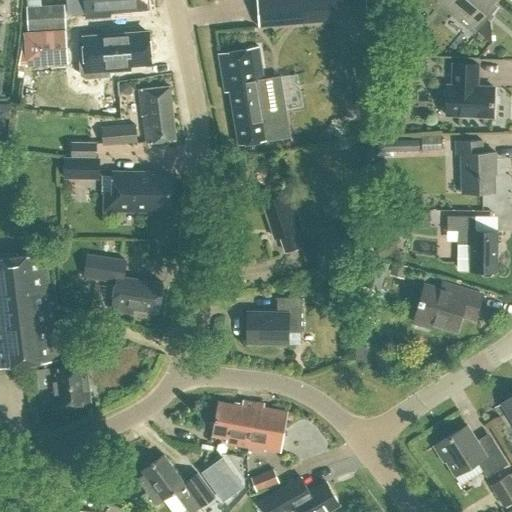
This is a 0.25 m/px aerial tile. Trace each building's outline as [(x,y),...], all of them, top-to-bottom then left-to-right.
[(69,0),(69,18),(79,18),(79,0),(69,0)] [(82,0),(84,19),(109,17),(109,12),(146,9),(144,0),(82,0)] [(303,20),(367,15),(365,0),(253,0),(256,26),(303,22),(303,20)] [(440,0),(473,27),(492,42),(490,20),(487,18),(491,13),(492,13),(498,6),(494,2),(495,0),(440,0)] [(66,28),(64,5),(26,7),(27,30),(66,28)] [(67,63),(65,30),(24,32),(26,65),(67,63)] [(148,33),(83,38),(83,39),(85,72),(85,74),(109,72),(109,69),(110,69),(130,67),(130,64),(151,62),(148,33)] [(258,46),(218,53),(225,92),(230,91),(239,144),(290,136),(285,109),(280,76),(264,79),(258,46)] [(453,63),(452,84),(447,84),(446,115),(492,117),(493,86),(477,85),(478,64),(453,63)] [(143,115),(146,142),(175,139),(169,86),(139,89),(141,115),(143,115)] [(91,94),(90,113),(100,113),(101,94),(91,94)] [(134,124),(101,127),(102,144),(136,141),(134,124)] [(482,152),(482,139),(456,140),(456,153),(461,153),(462,192),(492,191),(492,166),(495,166),(495,151),(482,152)] [(71,142),(71,158),(95,158),(96,143),(71,142)] [(98,158),(95,158),(71,158),(64,158),(64,177),(98,178),(98,158)] [(169,206),(170,175),(150,174),(150,175),(138,175),(138,172),(113,171),(113,194),(105,194),(104,210),(154,210),(155,206),(169,206)] [(302,229),(290,192),(263,202),(275,238),(280,236),(285,252),(301,246),(296,231),(302,229)] [(400,213),(400,227),(429,227),(429,213),(400,213)] [(461,269),(470,270),(482,270),(482,273),(484,275),(490,275),(492,273),(492,270),(496,270),(497,230),(475,230),(475,216),(447,215),(447,230),(458,230),(457,244),(458,244),(458,266),(461,269)] [(325,241),(302,250),(307,262),(330,253),(325,241)] [(0,367),(47,361),(58,359),(45,252),(0,258),(0,367)] [(126,259),(87,253),(83,277),(115,282),(110,311),(133,314),(134,309),(158,313),(162,283),(123,277),(126,259)] [(475,318),(482,295),(455,287),(453,293),(424,284),(413,321),(431,327),(432,322),(457,329),(461,314),(475,318)] [(276,296),(276,310),(246,309),(245,341),(287,342),(287,329),(300,330),(301,296),(274,295),(274,296),(276,296)] [(395,304),(396,317),(411,316),(411,303),(395,304)] [(63,313),(60,329),(91,337),(95,321),(63,313)] [(355,360),(365,361),(367,346),(356,345),(355,360)] [(58,359),(47,361),(48,369),(37,370),(39,387),(53,385),(56,405),(58,404),(61,407),(70,406),(71,403),(89,401),(85,364),(62,367),(61,358),(58,359)] [(511,395),(503,402),(511,416),(511,395)] [(234,445),(248,447),(256,403),(241,400),(241,405),(217,401),(211,435),(226,438),(225,443),(234,445)] [(248,447),(280,453),(287,412),(263,407),(264,404),(256,403),(248,447)] [(446,460),(455,475),(477,462),(486,477),(508,463),(492,438),(480,446),(467,424),(433,445),(444,461),(446,460)] [(188,511),(192,511),(214,496),(196,472),(182,481),(163,455),(140,471),(143,474),(136,479),(147,494),(154,489),(162,500),(173,492),(188,511)] [(222,457),(202,472),(223,499),(242,485),(222,457)] [(278,481),(273,469),(251,477),(256,491),(278,481)] [(489,486),(502,507),(511,500),(511,480),(508,474),(489,486)] [(257,501),(263,511),(289,511),(297,508),(299,511),(325,511),(339,504),(325,481),(301,495),(293,480),(257,501)] [(220,511),(221,511),(212,502),(204,510),(205,511),(220,511)]
